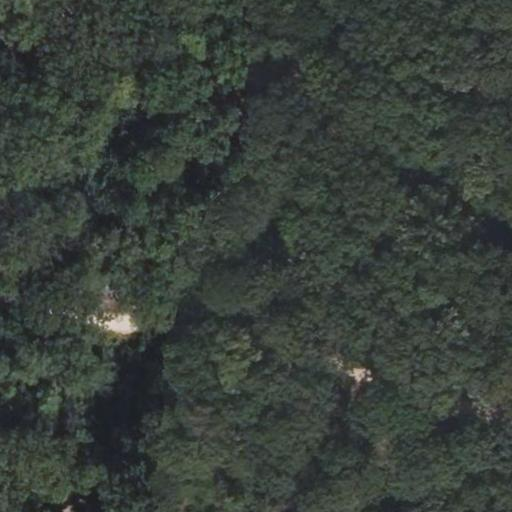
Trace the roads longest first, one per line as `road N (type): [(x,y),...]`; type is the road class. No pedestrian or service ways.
road 1 (track): [(0,271),(23,284),(196,316),(511,406)]
road 2 (track): [(84,0),(146,65),(199,103),(265,121),(511,149)]
